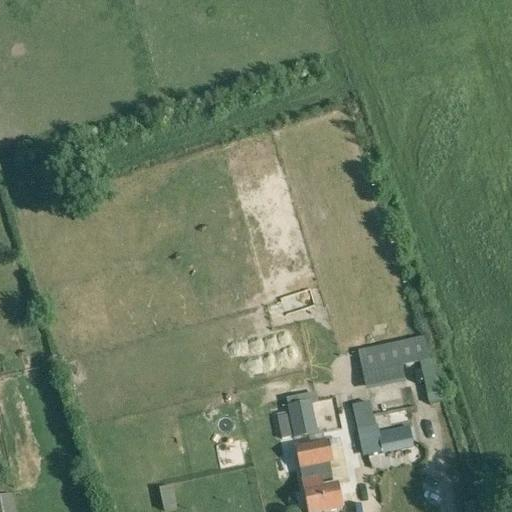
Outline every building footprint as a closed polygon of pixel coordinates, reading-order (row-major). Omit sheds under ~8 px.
[(426,339),(396,344),(360,352),(367,391),(405,382),(402,367),(430,362),(426,339)] [(298,399),(287,401),(295,439),(318,434),(317,426),(303,429),(298,399)] [(414,448),(410,430),(375,436),(376,440),(380,439),(382,454),(414,448)] [(297,449),(301,470),(333,464),(329,443),(297,449)] [(334,511),(342,511),(337,487),(333,488),(331,477),(303,482),(309,511),(334,511)] [(0,511),(15,511),(12,495),(0,497),(0,511)]
